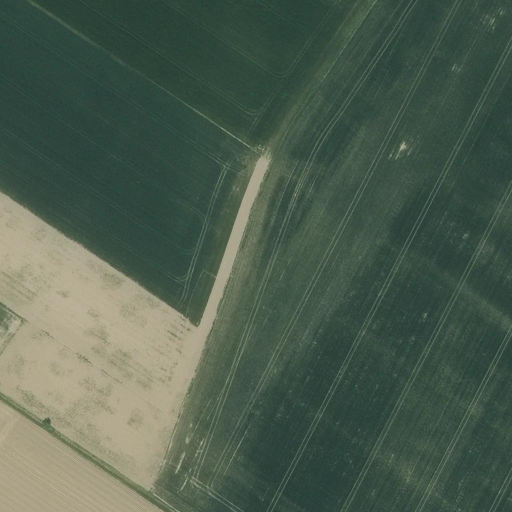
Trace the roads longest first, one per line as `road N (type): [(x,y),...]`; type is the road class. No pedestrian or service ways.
road 1 (motorway): [(406,159),(284,511)]
road 2 (motorway): [(378,317),(496,0)]
road 3 (track): [(240,305),(274,240),(304,215),(466,268),(501,260),(511,247)]
road 4 (motorway): [(378,317),(397,299),(511,36)]
road 5 (motorway): [(312,511),(378,317)]
road 6 (motorway): [(469,0),(406,159)]
road 7 (motorway): [(452,0),(412,114),(406,159)]
